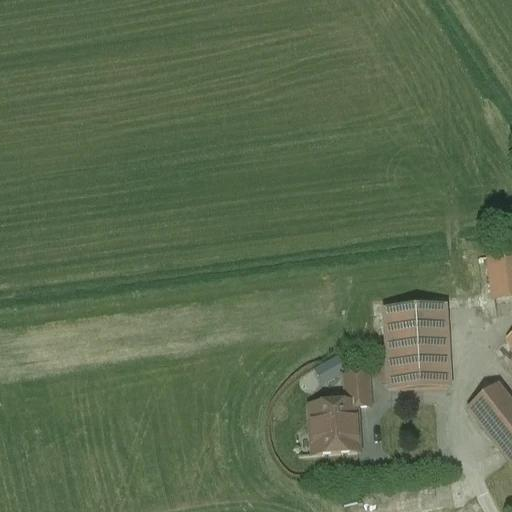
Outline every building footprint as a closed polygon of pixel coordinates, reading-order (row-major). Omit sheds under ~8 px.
[(511,257),(489,260),(494,302),(511,300),(511,257)] [(444,310),(385,314),(387,348),(389,394),(449,390),(444,310)] [(322,383),(347,373),(342,358),(316,367),(322,383)] [(367,379),(345,381),(347,409),(354,408),(355,410),(369,409),(367,379)] [(511,407),(498,389),(468,412),(511,468),(511,407)] [(347,409),(311,411),(314,457),(358,454),(355,410),(354,408),(347,409)]
